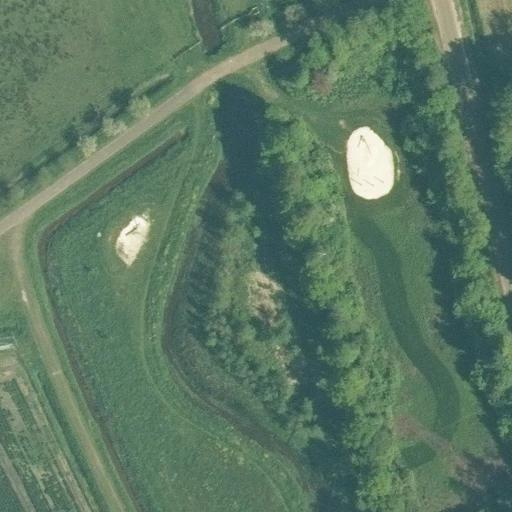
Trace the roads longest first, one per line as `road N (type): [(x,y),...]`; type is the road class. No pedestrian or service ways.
road 1 (track): [(17,216),(22,286),(118,511)]
road 2 (track): [(0,229),(240,60)]
road 3 (unclassified): [(511,278),(440,0)]
road 4 (track): [(240,60),(365,0)]
